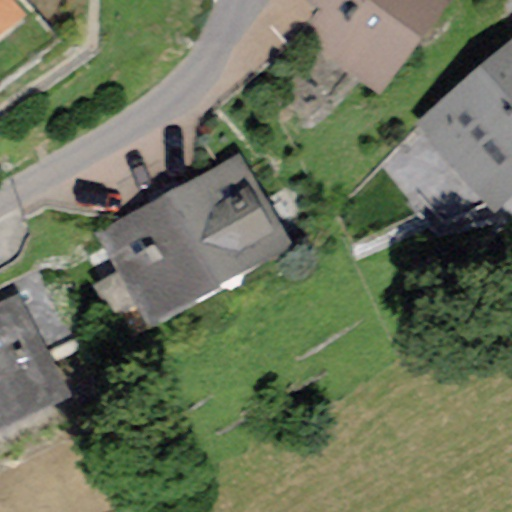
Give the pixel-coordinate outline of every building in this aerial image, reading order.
[(318,0),(329,8),(307,37),(369,84),(432,0),(318,0)] [(511,68),(445,126),(472,158),(482,149),(498,148),(511,162),(511,68)] [(180,207),(212,272),(265,243),(230,180),(208,192),(180,207)] [(153,299),(155,303),(212,272),(180,207),(121,240),(134,265),(102,282),(121,316),(153,299)] [(0,411),(43,390),(4,314),(0,316),(0,411)]
